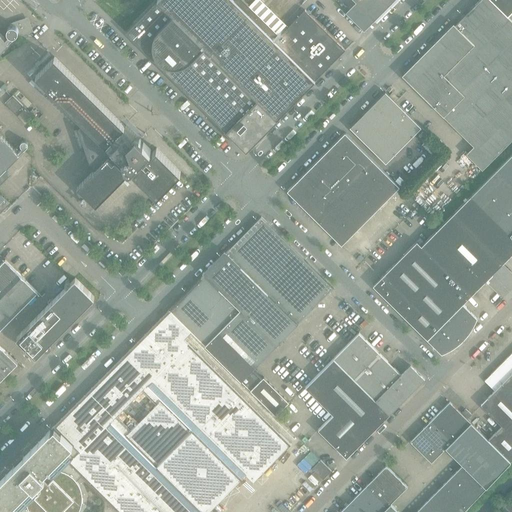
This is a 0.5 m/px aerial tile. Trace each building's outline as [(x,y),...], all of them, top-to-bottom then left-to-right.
[(276,119),(345,50),(305,10),(285,29),(260,4),(255,8),(246,0),(233,0),(233,1),(232,0),(158,0),(126,32),(246,151),(277,120),(276,119)] [(356,0),(357,1),(356,2),(366,12),(375,21),(395,0),(356,0)] [(482,170),(511,139),(511,20),(491,0),(478,0),(455,24),(453,23),(402,75),(473,146),(466,154),(482,170)] [(511,0),(491,0),(511,20),(511,0)] [(17,151),(0,134),(0,51),(9,43),(9,42),(13,38),(16,35),(25,32),(27,31),(28,29),(29,28),(29,26),(28,24),(28,23),(26,21),(24,21),(22,21),(10,25),(9,25),(8,27),(7,29),(7,31),(7,33),(3,37),(0,33),(0,174),(6,168),(20,154),(19,154),(24,149),(24,150),(27,147),(27,145),(28,143),(27,141),(25,141),(23,140),(22,141),(21,142),(20,144),(20,145),(21,147),(17,151)] [(124,126),(54,57),(46,64),(16,35),(13,38),(43,68),(35,76),(84,124),(79,129),(92,167),(95,169),(77,187),(96,206),(127,174),(125,173),(128,170),(132,169),(134,171),(133,172),(157,196),(180,172),(156,148),(152,152),(139,138),(137,137),(134,137),(124,127),(124,126)] [(421,127),(395,102),(385,92),(350,127),(385,163),(421,127)] [(23,106),(12,95),(4,103),(15,114),(23,106)] [(25,124),(39,110),(36,108),(30,113),(25,108),(17,116),(25,124)] [(341,245),(399,186),(345,133),(298,181),(296,184),(294,187),(294,191),(295,195),(297,198),(300,201),(304,202),(318,206),(315,219),(341,245)] [(511,153),(495,171),(511,187),(511,153)] [(511,187),(495,171),(470,196),(511,237),(511,187)] [(511,253),(511,237),(470,196),(452,214),(502,264),(511,253)] [(502,264),(452,214),(434,233),(484,282),(502,264)] [(333,288),(268,224),(261,217),(254,224),(226,252),(298,323),(333,288)] [(35,228),(26,236),(30,241),(39,232),(35,228)] [(39,232),(30,241),(34,245),(43,236),(39,232)] [(484,282),(434,233),(421,246),(471,295),(484,282)] [(43,236),(34,245),(38,249),(47,241),(43,236)] [(47,241),(38,249),(42,253),(51,245),(47,241)] [(471,295),(421,246),(416,241),(373,285),(393,306),(427,339),(462,304),(471,295)] [(51,245),(42,253),(46,257),(55,249),(51,245)] [(55,249),(46,257),(51,261),(59,253),(55,249)] [(285,338),(291,332),(290,331),(296,325),(298,323),(226,252),(222,256),(223,257),(223,263),(215,271),(208,271),(208,270),(170,309),(189,329),(241,381),(276,416),(289,403),(264,377),(263,376),(262,376),(262,375),(261,375),(260,374),(257,373),(256,373),(255,372),(254,371),(252,369),(278,343),(284,337),(285,338)] [(59,253),(51,261),(55,265),(63,257),(59,253)] [(63,257),(55,265),(59,269),(67,261),(63,257)] [(0,380),(17,363),(0,345),(0,329),(37,292),(5,259),(0,264),(0,380)] [(67,261),(59,269),(63,273),(71,265),(67,261)] [(71,265),(63,273),(67,277),(75,269),(71,265)] [(75,269),(67,277),(71,281),(75,278),(79,273),(75,269)] [(36,356),(94,297),(75,278),(16,337),(36,356)] [(470,331),(473,327),(475,321),(477,318),(466,307),(462,304),(427,339),(441,353),(448,350),(454,347),(456,345),(460,342),(465,337),(470,331)] [(208,511),(242,478),(245,474),(253,482),(290,444),(182,335),(189,329),(170,309),(51,428),(52,429),(50,430),(23,458),(19,461),(0,479),(0,511),(78,511),(80,508),(81,503),(82,499),(82,494),(81,489),(79,485),(76,481),(76,480),(81,475),(118,511),(208,511)] [(401,374),(387,361),(359,333),(333,359),(389,414),(424,379),(410,365),(401,374)] [(511,352),(484,380),(495,391),(480,405),(502,426),(488,440),(510,461),(511,459),(511,352)] [(389,414),(333,359),(305,387),(333,415),(318,429),(339,450),(346,457),(354,450),(355,449),(355,448),(389,415),(389,414)] [(471,422),(467,419),(449,401),(429,422),(450,443),(471,422)] [(471,415),(465,409),(462,412),(468,418),(471,415)] [(450,443),(429,422),(410,441),(431,462),(445,448),(450,443)] [(510,462),(510,461),(488,440),(471,422),(450,443),(445,448),(462,465),(486,488),(510,462)] [(320,460),(312,468),(323,479),(331,471),(320,460)] [(390,503),(407,486),(386,465),(365,487),(386,508),(390,503)] [(486,488),(462,465),(444,483),(468,507),(486,488)] [(463,511),(468,507),(444,483),(426,501),(437,511),(463,511)] [(347,511),(381,511),(386,508),(365,487),(344,508),(347,511)] [(437,511),(426,501),(415,511),(437,511)] [(511,505),(508,502),(501,510),(503,511),(511,511),(511,505)] [(398,511),(390,503),(386,508),(381,511),(398,511)]
